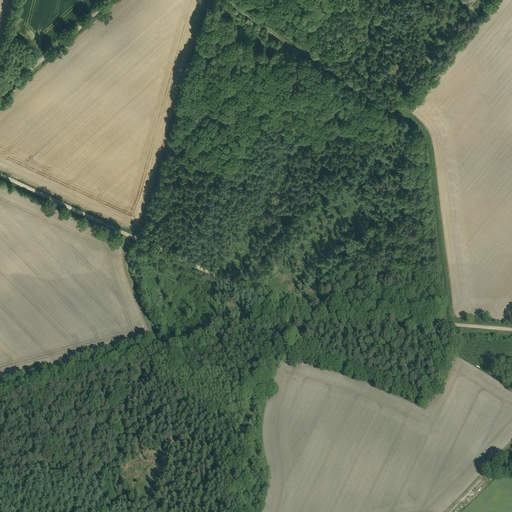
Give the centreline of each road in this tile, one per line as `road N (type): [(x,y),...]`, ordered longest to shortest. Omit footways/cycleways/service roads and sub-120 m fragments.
road 1 (track): [(0,173),(281,316),(511,328)]
road 2 (track): [(0,89),(105,0)]
